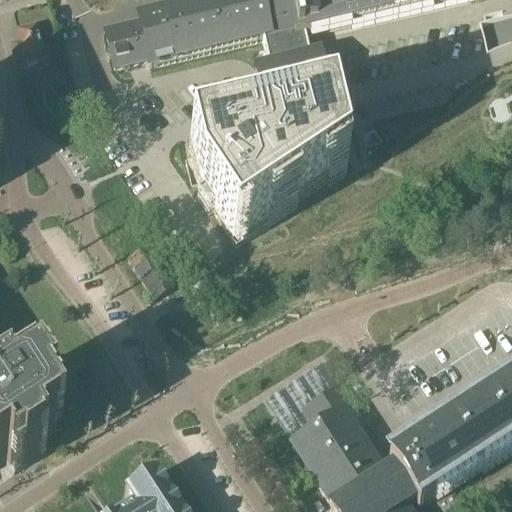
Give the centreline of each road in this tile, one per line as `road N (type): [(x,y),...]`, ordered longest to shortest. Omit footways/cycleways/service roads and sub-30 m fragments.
road 1 (residential): [(19,204),(41,250),(156,417)]
road 2 (residential): [(187,395),(63,199)]
road 3 (residential): [(342,326),(361,306),(511,257)]
road 4 (residential): [(187,395),(287,337),(321,324),(342,326)]
road 5 (residential): [(13,511),(156,417)]
road 6 (residential): [(263,511),(187,395)]
